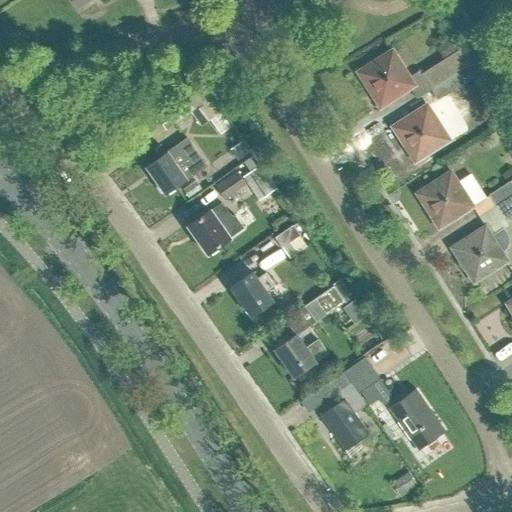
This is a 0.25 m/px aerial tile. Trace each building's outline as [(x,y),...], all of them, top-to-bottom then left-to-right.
[(471,63),(464,52),(453,36),(436,47),(443,58),(420,73),(430,89),(471,63)] [(380,106),(413,85),(392,51),(358,73),(380,106)] [(471,63),(430,89),(436,99),(465,81),(465,82),(478,73),(471,63)] [(209,99),(190,112),(200,125),(218,112),(209,99)] [(192,111),(184,100),(167,113),(175,123),(192,111)] [(448,139),(426,105),(393,127),(415,161),(448,139)] [(166,130),(175,123),(167,113),(158,119),(166,130)] [(165,194),(186,179),(178,167),(185,162),(186,164),(198,155),(187,138),(174,147),(175,148),(146,168),(165,194)] [(238,159),(248,152),(240,141),(230,149),(238,159)] [(270,191),(254,168),(241,176),(258,200),(270,191)] [(450,172),(416,193),(438,227),(472,206),(450,172)] [(222,201),(244,185),(236,175),(215,190),(222,201)] [(496,205),(511,195),(511,183),(510,181),(489,195),(496,205)] [(511,195),(496,205),(497,206),(505,219),(511,214),(511,195)] [(231,216),(221,203),(211,210),(210,210),(187,226),(207,254),(230,238),(243,228),(234,214),(231,216)] [(485,226),(491,235),(503,228),(508,224),(505,219),(497,206),(479,217),(485,226)] [(296,224),(308,243),(326,232),(314,213),(296,224)] [(306,246),(293,227),(291,225),(275,237),(289,258),(306,246)] [(503,228),(491,235),(485,226),(451,248),(473,282),(507,260),(502,253),(505,249),(507,246),(508,242),(508,238),(507,234),(505,231),(503,228)] [(252,272),(230,287),(251,316),(272,301),(266,292),(275,286),(265,272),(256,278),(252,272)] [(333,286),(305,306),(316,321),(344,301),(333,286)] [(296,334),(274,349),(293,377),(315,362),(315,361),(327,353),(317,339),(305,348),(296,334)] [(343,372),(357,392),(378,378),(364,356),(342,371),(343,372)] [(321,414),(319,410),(317,411),(350,459),(351,458),(345,449),(368,434),(373,442),(375,441),(355,413),(366,405),(357,392),(343,372),(319,388),(327,399),(338,391),(343,399),(321,414)] [(445,431),(415,389),(388,408),(418,450),(445,431)] [(391,482),(400,496),(417,485),(408,471),(391,482)]
